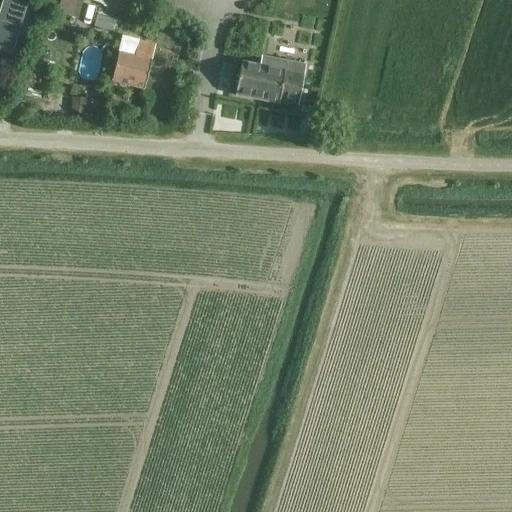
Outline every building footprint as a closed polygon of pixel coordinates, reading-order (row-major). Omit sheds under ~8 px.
[(1,23),(0,27),(0,43),(12,47),(17,28),(1,23)] [(125,38),(144,39),(144,27),(126,26),(125,38)] [(154,50),(137,46),(138,41),(122,37),(111,82),(144,90),(154,50)] [(273,70),(241,64),(234,96),(279,104),(279,102),(297,106),(305,66),(275,59),(273,70)] [(219,113),(235,115),(236,104),(220,103),(219,113)]
